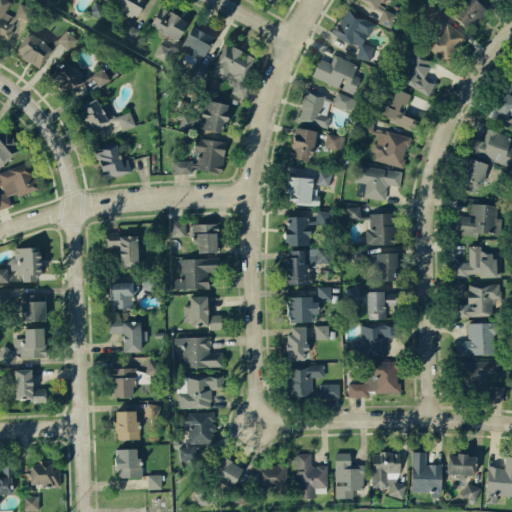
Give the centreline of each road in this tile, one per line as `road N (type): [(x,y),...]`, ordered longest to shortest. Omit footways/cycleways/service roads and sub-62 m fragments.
road 1 (residential): [(0,76),(52,129),(74,189),(83,511)]
road 2 (residential): [(254,424),(256,170),(271,95),(314,0)]
road 3 (residential): [(426,420),(437,172),(469,90),(511,31)]
road 4 (residential): [(0,233),(121,203),(255,195)]
road 5 (residential): [(511,424),(254,424)]
